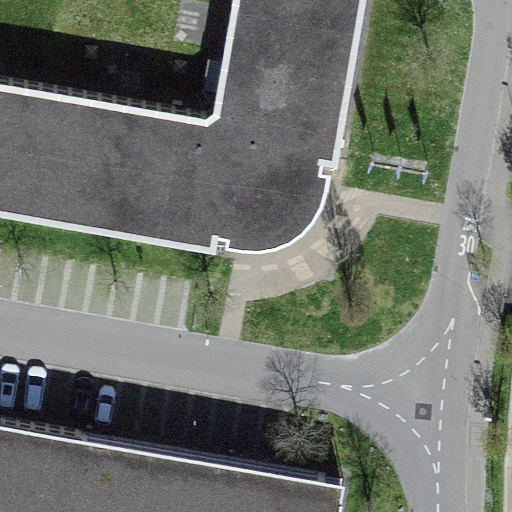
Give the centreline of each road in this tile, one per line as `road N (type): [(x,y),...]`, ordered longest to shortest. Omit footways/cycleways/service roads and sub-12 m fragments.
road 1 (residential): [(438,402),(0,327)]
road 2 (residential): [(502,0),(507,28),(438,402)]
